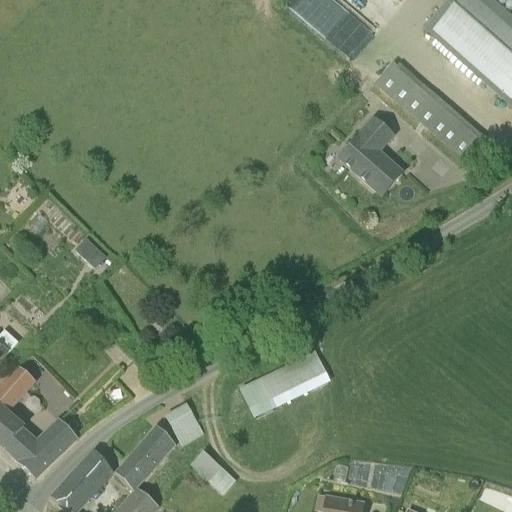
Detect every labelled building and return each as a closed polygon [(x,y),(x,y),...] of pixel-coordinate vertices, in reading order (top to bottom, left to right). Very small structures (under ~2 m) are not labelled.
[(511,19),(490,0),(454,0),(426,31),(511,108),(511,19)] [(371,36),(364,31),(361,37),(348,28),(336,45),(356,58),(371,36)] [(480,144),(465,131),(392,67),(376,86),(464,163),(480,144)] [(382,199),(401,177),(377,155),(392,139),(374,123),(339,162),(382,199)] [(106,259),(85,241),(74,253),(94,272),(106,259)] [(99,325),(111,316),(97,297),(85,306),(99,325)] [(0,365),(8,357),(0,349),(0,365)] [(254,425),(334,391),(320,358),(239,393),(254,425)] [(38,446),(6,417),(35,384),(19,370),(0,390),(0,451),(2,453),(1,453),(3,455),(3,454),(17,466),(38,446)] [(167,418),(184,446),(206,433),(189,405),(167,418)] [(34,481),(75,442),(60,424),(38,446),(17,466),(34,481)] [(157,431),(116,478),(114,480),(132,495),(173,445),(157,431)] [(79,511),(111,474),(95,455),(51,503),(63,511),(79,511)] [(224,497),(235,484),(203,455),(191,467),(224,497)] [(495,503),(511,506),(511,493),(497,490),(495,503)] [(123,511),(152,511),(156,509),(140,495),(135,498),(123,511)] [(362,511),(363,506),(326,499),(323,511),(362,511)]
